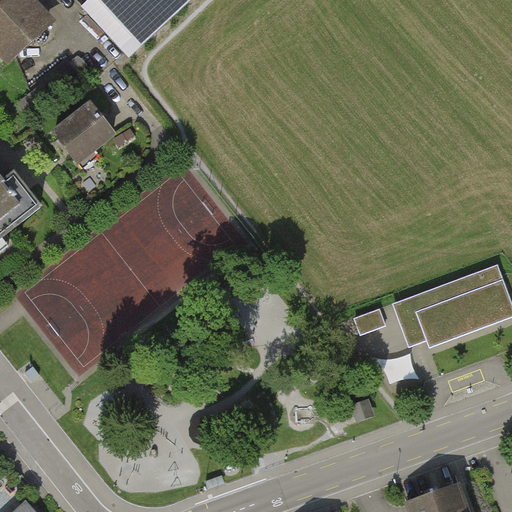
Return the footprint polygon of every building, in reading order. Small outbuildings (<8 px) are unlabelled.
[(0,0),(0,47),(11,59),(50,25),(27,0),(0,0)] [(105,0),(145,46),(189,0),(105,0)] [(56,129),(83,165),(122,135),(95,100),(56,129)] [(0,267),(20,253),(8,235),(42,207),(16,175),(7,178),(0,168),(0,267)] [(511,320),(511,295),(501,265),(396,304),(412,349),(431,342),(434,350),(511,320)] [(382,310),(355,320),(362,338),(389,328),(382,310)] [(367,403),(356,406),(360,421),(372,417),(367,403)] [(227,473),(207,480),(210,489),(231,482),(227,473)] [(465,511),(457,487),(407,505),(409,511),(465,511)]
